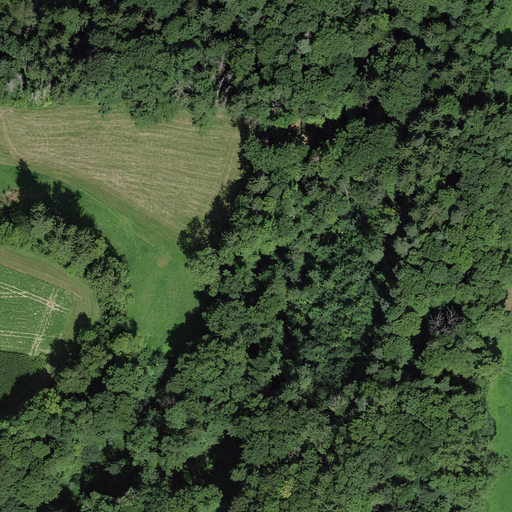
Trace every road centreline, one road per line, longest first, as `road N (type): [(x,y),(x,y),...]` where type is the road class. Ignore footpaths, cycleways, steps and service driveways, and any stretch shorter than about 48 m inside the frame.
road 1 (track): [(243,511),(273,465),(308,444),(402,218),(446,166)]
road 2 (track): [(426,314),(447,218),(446,166),(511,6)]
